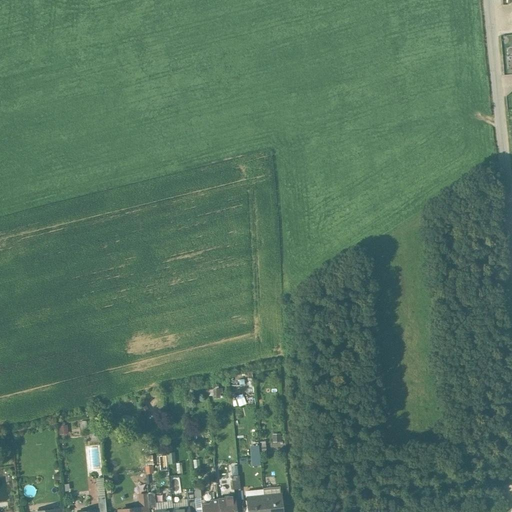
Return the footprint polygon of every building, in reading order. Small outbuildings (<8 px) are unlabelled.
[(67,424),(58,424),(59,433),(68,432),(67,424)] [(239,476),(232,477),(233,490),(240,489),(239,476)] [(103,478),(96,478),(98,497),(105,496),(103,478)] [(154,493),(148,494),(149,508),(156,507),(154,493)] [(148,494),(140,495),(141,511),(148,511),(148,508),(149,508),(148,494)] [(282,511),(281,495),(264,497),(265,511),(282,511)] [(236,511),(235,496),(225,497),(225,499),(218,499),(219,511),(236,511)] [(256,499),(247,500),(248,511),(265,511),(264,497),(256,498),(256,499)] [(195,498),(187,499),(188,510),(189,510),(189,511),(191,511),(196,511),(195,498)] [(209,504),(201,505),(201,511),(219,511),(218,499),(212,500),(209,504)] [(106,511),(105,502),(98,503),(98,511),(106,511)]
